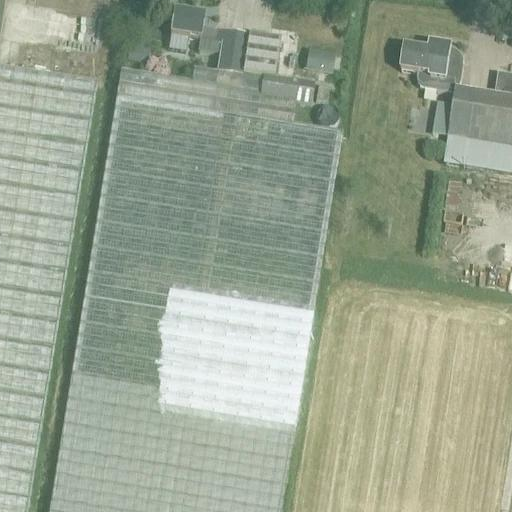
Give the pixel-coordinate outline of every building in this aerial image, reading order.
[(248,39),(247,38),(201,31),(203,19),(173,15),(169,38),(199,42),(211,44),(206,73),(217,75),(242,79),(248,39)] [(279,43),(247,38),(248,39),(242,79),(217,75),(215,89),(192,85),(121,73),(97,220),(49,511),(282,511),(333,199),(344,135),(293,128),(297,106),(294,106),(298,80),(274,76),(279,43)] [(460,57),(456,54),(452,52),(452,50),(431,46),(430,54),(406,50),(402,74),(419,77),(418,83),(419,88),(421,91),(426,94),(437,96),(457,99),(446,164),(511,174),(511,79),(499,78),(496,101),(460,95),(464,70),(464,65),(463,60),(460,57)] [(307,71),(334,75),(337,59),(310,54),(307,71)] [(0,511),(29,511),(73,243),(98,85),(0,69),(0,511)] [(217,75),(206,73),(195,71),(192,85),(215,89),(217,75)] [(322,90),(320,103),(329,104),(331,91),(322,90)]
